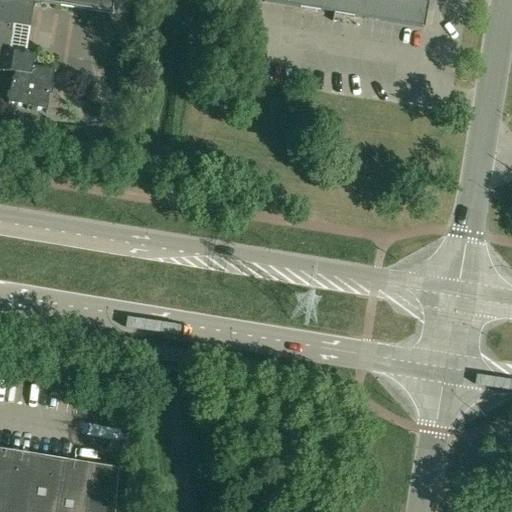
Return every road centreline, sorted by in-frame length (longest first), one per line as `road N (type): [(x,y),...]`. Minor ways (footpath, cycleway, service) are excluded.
road 1 (secondary): [(458,291),(0,216)]
road 2 (secondary): [(0,304),(444,377)]
road 3 (unclassified): [(458,291),(506,0)]
road 4 (unclassified): [(422,511),(444,377)]
